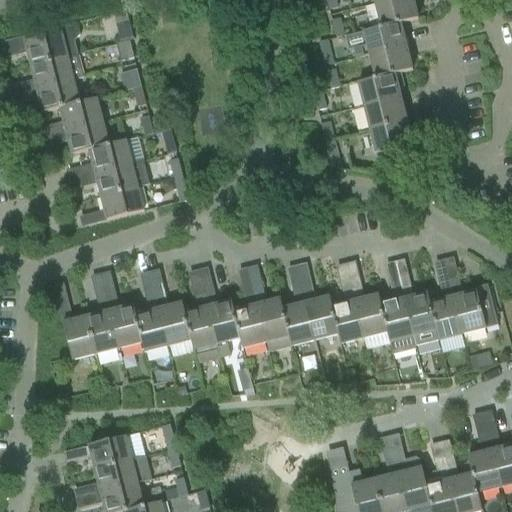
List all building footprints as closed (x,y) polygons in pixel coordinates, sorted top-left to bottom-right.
[(325,0),(328,12),(337,10),(334,0),(325,0)] [(400,25),(418,21),(412,0),(401,0),(374,7),(380,30),(400,25)] [(118,33),(130,30),(125,12),(114,15),(118,33)] [(336,41),(344,39),(340,21),(331,23),(336,41)] [(30,68),(78,56),(75,42),(81,41),(77,25),(23,38),(30,68)] [(406,48),(400,25),(380,30),(362,34),(365,47),(352,51),(355,61),(368,58),(406,48)] [(121,63),(134,60),(129,42),(116,46),(121,63)] [(323,62),(331,60),(327,42),(318,44),(323,62)] [(399,75),(412,72),(406,48),(368,58),(374,81),(399,75)] [(36,91),(73,82),(84,79),(78,56),(30,68),(36,91)] [(132,90),(141,88),(137,71),(127,74),(132,90)] [(330,91),(339,89),(334,71),(325,74),(330,91)] [(403,87),(399,75),(374,81),(357,85),(363,109),(400,99),(398,91),(401,90),(403,87)] [(42,115),(60,111),(59,110),(79,105),(73,82),(36,91),(42,115)] [(136,108),(145,106),(141,88),(132,90),(136,108)] [(317,113),(326,110),(321,93),(312,95),(317,113)] [(369,132),(406,123),(400,99),(363,109),(369,132)] [(65,134),(102,124),(96,101),(79,105),(59,110),(60,111),(65,134)] [(144,137),(153,135),(149,118),(139,121),(144,137)] [(375,155),(412,146),(406,123),(369,132),(375,155)] [(71,157),(89,153),(89,152),(108,148),(107,147),(102,124),(65,134),(71,157)] [(325,143),(333,141),(329,124),(320,126),(325,143)] [(166,150),(174,148),(170,131),(161,133),(166,150)] [(329,161),(337,158),(333,141),(325,143),(329,161)] [(95,176),(132,166),(126,142),(107,147),(108,148),(89,152),(89,153),(95,176)] [(173,180),(182,178),(177,161),(169,163),(173,180)] [(100,199),(137,190),(149,187),(143,163),(132,166),(95,176),(100,199)] [(71,190),(90,188),(88,167),(69,170),(71,190)] [(178,198),(186,196),(182,178),(173,180),(178,198)] [(107,223),(143,213),(137,190),(100,199),(107,223)] [(457,275),(447,278),(451,292),(460,290),(457,275)] [(407,277),(398,280),(402,294),(411,291),(407,277)] [(438,342),(462,337),(451,292),(447,278),(437,280),(443,302),(430,305),(429,305),(436,333),(438,342)] [(359,279),(349,282),(353,296),(362,293),(359,279)] [(398,280),(388,282),(392,296),(402,294),(398,280)] [(310,281),(300,284),(304,298),(313,295),(310,281)] [(340,347),(364,341),(353,296),(349,282),(339,284),(345,306),(332,309),(331,309),(338,337),(338,338),(340,347)] [(261,283),(251,286),(255,299),(266,345),(268,355),(291,349),(289,340),(283,311),(282,311),(280,301),(266,305),(261,283)] [(300,284),(291,286),(294,300),(304,298),(300,284)] [(211,285),(202,288),(206,303),(215,300),(211,285)] [(251,286),(242,288),(245,302),(255,299),(251,286)] [(168,309),(162,287),(153,290),(157,304),(168,349),(191,343),(184,315),(185,315),(182,305),(168,309)] [(462,297),(460,290),(451,292),(462,337),(485,331),(483,319),(494,316),(487,287),(475,290),(476,293),(462,297)] [(196,366),(220,360),(206,303),(202,288),(192,290),(198,312),(185,315),(184,315),(191,343),(196,366)] [(113,289),(104,292),(108,306),(117,303),(113,289)] [(153,290),(143,292),(147,306),(157,304),(153,290)] [(413,299),(411,291),(402,294),(416,349),(438,343),(438,342),(436,333),(429,305),(430,305),(427,295),(413,299)] [(104,292),(94,294),(98,308),(108,306),(104,292)] [(364,301),(362,293),(353,296),(364,341),(387,335),(381,307),(378,297),(364,301)] [(394,304),(381,307),(388,335),(387,335),(390,345),(390,346),(392,355),(416,349),(402,294),(392,296),(394,304)] [(315,303),(313,295),(304,298),(315,343),(338,338),(338,337),(331,309),(332,309),(329,299),(315,303)] [(291,349),(315,343),(304,298),(294,300),(296,308),(283,311),(289,340),(291,349)] [(242,351),(266,345),(255,299),(245,302),(247,310),(234,313),(233,313),(240,342),(242,351)] [(217,307),(215,300),(206,303),(220,360),(230,358),(227,345),(240,342),(233,313),(234,313),(231,303),(217,307)] [(67,301),(57,304),(61,317),(70,315),(67,301)] [(119,311),(117,303),(108,306),(119,351),(142,345),(135,317),(136,317),(133,308),(119,311)] [(144,355),(168,349),(157,304),(147,306),(149,314),(136,317),(135,317),(142,345),(144,355)] [(96,356),(119,351),(108,306),(98,308),(100,316),(87,319),(96,356)] [(72,323),(70,315),(61,317),(72,362),(96,356),(87,319),(72,323)] [(489,354),(468,359),(468,362),(471,372),(483,369),(492,367),(489,354)] [(251,384),(240,387),(242,394),(253,391),(251,387),(251,384)] [(178,390),(176,390),(178,398),(187,396),(187,395),(185,388),(178,390)] [(511,447),(500,450),(495,428),(485,431),(489,445),(500,490),(511,486),(511,447)] [(485,431),(476,433),(479,447),(489,445),(485,431)] [(167,453),(176,451),(172,433),(162,435),(167,453)] [(125,438),(88,448),(94,472),(145,459),(139,435),(125,438)] [(477,495),(500,490),(489,445),(479,447),(481,455),(467,459),(471,476),(477,495)] [(333,476),(350,472),(345,449),(328,453),(333,476)] [(171,471),(180,468),(176,451),(167,453),(171,471)] [(404,464),(403,462),(404,462),(402,452),(392,454),(406,511),(430,511),(430,508),(423,476),(419,461),(415,459),(408,461),(409,463),(404,464)] [(388,478),(374,482),(381,511),(406,511),(392,454),(383,457),(388,478)] [(453,458),(443,460),(447,474),(456,472),(453,458)] [(100,495),(137,486),(151,482),(145,459),(94,472),(100,495)] [(456,511),(447,474),(443,460),(434,463),(437,477),(433,478),(432,474),(423,476),(430,508),(430,511),(456,511)] [(458,479),(456,472),(447,474),(456,511),(481,511),(477,495),(471,476),(458,479)] [(349,481),(348,476),(332,480),(336,499),(336,511),(381,511),(374,482),(361,485),(359,479),(349,481)] [(179,500),(188,498),(184,480),(174,482),(179,500)] [(94,486),(74,491),(79,511),(99,506),(94,486)] [(104,511),(130,511),(143,509),(143,508),(137,486),(100,495),(104,511)] [(200,511),(204,511),(210,511),(205,493),(196,495),(200,511)]
